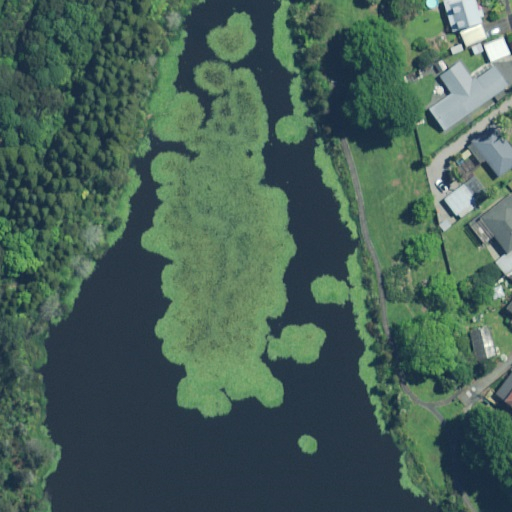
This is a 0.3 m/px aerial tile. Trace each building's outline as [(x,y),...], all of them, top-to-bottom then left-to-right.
[(447,0),(444,1),(453,32),(460,30),(465,46),(486,40),(474,0),(447,0)] [(511,55),(504,37),(484,46),(491,63),(511,55)] [(473,82),(459,63),(441,76),(453,94),(430,110),(445,131),(508,87),(495,67),(473,82)] [(511,168),(511,150),(495,127),(459,155),(471,171),(486,160),(499,178),(511,168)] [(478,206),(464,186),(446,199),(460,219),(478,206)] [(511,195),(471,227),(484,245),(495,237),(508,254),(496,262),(506,275),(511,270),(511,195)] [(504,289),(493,287),(491,298),(502,300),(504,289)] [(497,357),(489,329),(470,334),(477,362),(497,357)] [(511,375),(497,395),(511,407),(511,375)]
